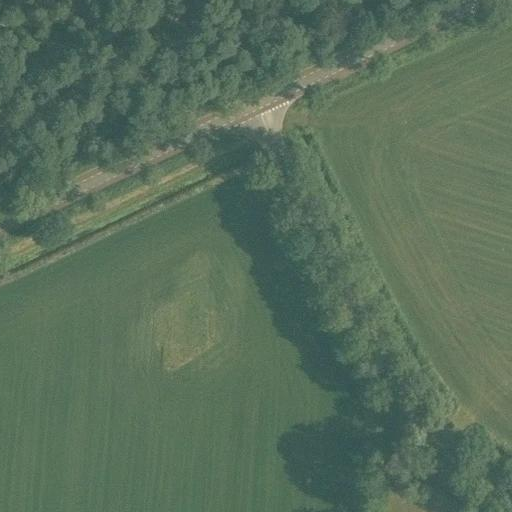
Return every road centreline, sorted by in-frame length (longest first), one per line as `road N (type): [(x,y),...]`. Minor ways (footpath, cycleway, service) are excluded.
road 1 (unclassified): [(511,490),(445,439),(406,387),(305,212),(257,105)]
road 2 (tertiary): [(0,225),(257,105)]
road 3 (tertiary): [(257,105),(476,0)]
